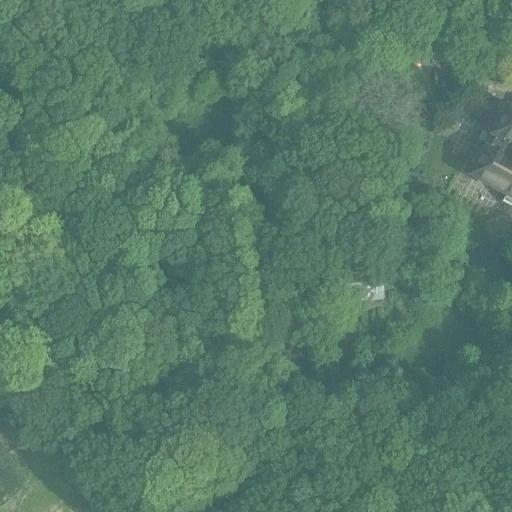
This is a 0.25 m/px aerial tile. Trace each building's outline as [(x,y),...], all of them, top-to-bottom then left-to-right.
[(511,114),(508,112),(494,137),(490,135),(482,150),(486,152),(483,157),(481,157),(478,159),(476,160),(474,162),(473,164),(473,167),(473,169),(473,172),(475,173),(472,178),(507,198),(504,202),(508,207),(511,209),(511,114)] [(158,168),(167,161),(153,145),(144,153),(158,168)] [(386,199),(403,209),(413,191),(396,182),(386,199)] [(380,298),(377,269),(344,273),(343,260),(330,262),(332,275),(333,275),(336,303),(380,298)] [(30,461),(13,476),(23,488),(40,472),(30,461)] [(41,475),(35,480),(52,498),(57,492),(41,475)]
